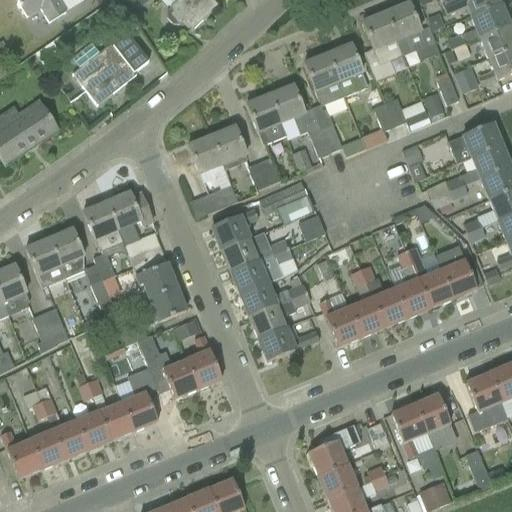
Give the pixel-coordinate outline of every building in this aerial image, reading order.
[(57,0),(13,0),(25,19),(39,11),(48,26),(66,16),(56,1),(57,0)] [(112,0),(111,0),(93,0),(99,8),(112,0)] [(118,28),(130,20),(116,0),(114,0),(104,7),(118,28)] [(119,0),(129,16),(144,6),(140,0),(119,0)] [(162,0),(161,1),(170,11),(165,16),(165,22),(172,28),(177,28),(182,24),(191,34),(217,9),(208,0),(162,0)] [(431,5),(429,0),(416,0),(420,9),(431,5)] [(437,0),(445,19),(465,11),(469,21),(499,9),(495,0),(437,0)] [(402,60),(434,47),(428,31),(419,35),(407,7),(406,8),(407,8),(385,17),(384,16),(384,17),(401,59),(402,60)] [(446,44),(450,53),(450,54),(464,48),(478,42),(507,30),(499,9),(469,21),(474,33),(446,44)] [(363,58),(374,85),(394,77),(389,65),(401,59),(384,17),(383,17),(384,18),(362,27),(361,26),(372,54),(363,58)] [(426,23),(431,35),(443,30),(438,18),(426,23)] [(511,40),(507,30),(478,42),(486,64),(511,52),(511,40)] [(133,77),(147,66),(124,38),(111,49),(110,47),(97,57),(90,47),(71,62),(78,72),(70,78),(96,109),(97,108),(96,107),(111,95),(112,96),(135,79),(133,77)] [(326,59),(325,59),(343,101),(367,91),(349,49),(348,49),(349,50),(327,59),(326,58),(325,58),(326,59)] [(511,78),(511,52),(486,64),(491,76),(477,82),(481,91),(511,78)] [(455,65),(450,54),(443,57),(448,68),(455,65)] [(302,68),(314,96),(320,110),(311,113),(329,157),(341,152),(325,114),(322,115),(320,110),(343,101),(325,59),(304,68),(303,67),(302,68)] [(457,105),(448,81),(436,86),(445,110),(457,105)] [(472,82),(457,88),(461,97),(476,91),(472,82)] [(267,100),(268,100),(285,140),(280,127),(292,122),(299,139),(307,136),(318,162),(329,157),(311,113),(302,116),(291,90),(290,90),(291,91),(269,100),(268,99),(267,100)] [(262,149),(285,140),(268,100),(246,109),(245,109),(256,137),(257,137),(262,149)] [(384,108),(394,131),(405,126),(409,136),(428,127),(424,118),(423,115),(409,121),(409,123),(404,125),(396,103),(384,108)] [(0,119),(0,163),(4,170),(28,154),(27,151),(34,147),(36,149),(58,135),(37,104),(17,117),(13,111),(0,119)] [(424,118),(428,127),(443,121),(442,116),(438,104),(425,110),(427,116),(424,118)] [(385,145),(382,136),(394,131),(384,108),(373,112),(381,133),(359,142),(364,154),(385,145)] [(447,146),(450,155),(455,168),(470,162),(499,149),(491,128),(447,146)] [(210,141),(222,169),(245,159),(233,131),(232,131),(232,132),(210,141),(210,140),(210,141)] [(222,169),(210,141),(209,141),(210,142),(188,151),(187,150),(186,150),(198,178),(222,169)] [(401,155),(414,187),(424,182),(418,167),(422,165),(415,149),(401,155)] [(479,183),(508,171),(499,149),(470,162),(475,173),(457,180),(457,181),(445,186),(444,184),(425,194),(429,204),(463,190),(463,189),(479,183)] [(291,158),(297,175),(310,170),(304,153),(291,158)] [(269,162),(258,167),(268,190),(279,185),(269,162)] [(256,195),(268,190),(258,167),(246,171),(256,195)] [(488,204),(511,194),(511,180),(508,171),(479,183),(488,204)] [(307,201),(300,186),(258,205),(264,219),(307,201)] [(463,190),(429,204),(434,212),(438,211),(439,214),(450,209),(449,206),(466,198),(463,190)] [(511,194),(488,204),(492,216),(496,225),(511,218),(511,194)] [(209,204),(214,215),(237,206),(233,195),(209,204)] [(117,234),(139,225),(141,230),(151,226),(139,198),(138,199),(139,199),(131,203),(128,197),(127,197),(127,198),(106,207),(105,207),(116,235),(117,234)] [(116,235),(105,207),(104,207),(105,208),(83,217),(82,216),(92,245),(94,244),(97,252),(99,252),(102,258),(123,249),(117,234),(116,235)] [(220,254),(248,242),(242,229),(257,223),(253,215),(210,232),(220,254)] [(402,217),(391,221),(395,229),(405,224),(402,217)] [(505,247),(511,243),(511,218),(496,225),(505,247)] [(296,228),(303,246),(323,239),(316,221),(296,228)] [(466,238),(480,232),(476,222),(462,228),(465,237),(466,238)] [(480,232),(466,238),(470,247),(484,241),(480,232)] [(65,283),(84,275),(83,273),(82,261),(71,233),(70,234),(48,243),(47,243),(64,283),(65,282),(65,283)] [(127,260),(158,247),(154,237),(123,249),(127,260)] [(287,252),(283,243),(268,250),(262,237),(248,243),(248,242),(220,254),(229,276),(287,252)] [(41,293),(64,283),(47,243),(47,244),(25,253),(25,252),(24,253),(41,293)] [(495,265),(499,275),(511,269),(511,243),(505,247),(510,259),(495,265)] [(143,288),(149,303),(176,292),(175,291),(175,292),(166,270),(167,269),(158,247),(127,260),(135,280),(133,281),(137,291),(143,288)] [(449,254),(450,257),(454,268),(440,274),(452,304),(475,294),(457,250),(449,254)] [(287,252),(229,276),(238,299),(266,287),(281,281),(276,268),(291,262),(287,252)] [(452,304),(440,274),(425,280),(419,266),(421,266),(414,252),(405,256),(429,313),(452,304)] [(403,289),(393,293),(406,323),(429,313),(405,256),(396,259),(395,260),(401,274),(397,275),(403,289)] [(113,280),(105,258),(93,263),(95,268),(101,285),(113,280)] [(333,282),(325,265),(317,269),(324,286),(333,282)] [(0,302),(7,320),(27,311),(26,307),(28,306),(13,269),(12,270),(0,275),(0,302)] [(383,332),(406,323),(393,293),(383,297),(377,283),(374,284),(368,271),(359,275),(365,289),(370,302),(383,332)] [(482,278),(487,289),(499,284),(494,273),(482,278)] [(355,292),(365,289),(359,275),(350,278),(355,292)] [(305,297),(304,293),(301,288),(300,288),(297,281),(288,285),(291,292),(285,295),(289,304),(305,297)] [(108,302),(101,285),(90,290),(99,312),(102,320),(113,315),(110,308),(111,307),(110,306),(108,302)] [(247,321),(275,310),(271,300),(266,287),(238,299),(247,321)] [(158,326),(185,315),(185,314),(184,314),(175,292),(176,292),(149,303),(158,326)] [(275,310),(247,321),(257,344),(285,332),(280,321),(295,316),(294,312),(310,306),(305,297),(289,304),(275,310)] [(383,332),(370,302),(347,312),(360,342),(383,332)] [(336,352),(360,342),(347,312),(334,317),(328,303),(318,307),(336,352)] [(110,308),(113,315),(123,311),(122,309),(113,305),(110,306),(111,307),(110,308)] [(53,313),(43,318),(56,349),(67,344),(53,313)] [(31,323),(41,345),(36,348),(40,358),(56,350),(56,349),(43,318),(31,323)] [(199,336),(194,325),(173,333),(178,345),(199,336)] [(137,345),(146,342),(141,330),(117,339),(122,352),(137,345)] [(290,345),(285,332),(257,344),(266,366),(318,345),(314,336),(290,345)] [(184,364),(197,394),(220,385),(202,340),(193,344),(199,358),(184,364)] [(0,377),(13,371),(6,356),(1,357),(0,354),(0,377)] [(164,356),(158,358),(143,364),(147,372),(156,394),(157,396),(168,392),(173,404),(197,394),(184,364),(170,369),(164,356)] [(511,370),(511,368),(487,378),(500,408),(511,403),(511,370)] [(26,371),(16,375),(22,394),(33,390),(26,371)] [(121,406),(133,436),(156,426),(145,399),(156,394),(147,372),(125,381),(133,401),(121,406)] [(506,423),(500,408),(487,378),(464,388),(476,418),(467,422),(473,437),(506,423)] [(96,384),(86,387),(92,401),(101,398),(102,398),(96,384)] [(92,401),(86,387),(77,391),(82,406),(92,401)] [(35,396),(45,421),(51,434),(64,465),(87,455),(74,425),(61,430),(55,417),(50,403),(49,403),(44,391),(35,396)] [(45,421),(35,396),(34,395),(22,400),(26,412),(31,411),(36,424),(45,421)] [(414,408),(413,409),(425,440),(431,453),(432,453),(454,444),(436,399),(423,404),(422,401),(413,405),(414,408)] [(133,436),(121,406),(97,416),(110,445),(133,436)] [(425,440),(413,409),(389,418),(407,463),(416,460),(416,459),(431,453),(425,440)] [(74,425),(87,455),(110,445),(97,416),(74,425)] [(366,432),(375,456),(389,450),(379,427),(366,432)] [(310,466),(316,481),(346,469),(339,454),(359,446),(352,429),(318,444),(321,451),(306,457),(310,466)] [(40,474),(64,465),(51,434),(28,444),(40,474)] [(0,438),(0,441),(17,484),(40,474),(28,444),(15,449),(9,435),(0,438)] [(462,461),(468,475),(482,469),(476,455),(462,461)] [(436,465),(426,469),(432,483),(442,478),(436,465)] [(346,469),(316,481),(326,504),(355,492),(355,491),(346,469)] [(370,486),(383,480),(379,470),(366,476),(370,486)] [(500,470),(496,472),(485,476),(490,488),(500,483),(505,482),(505,481),(500,470)] [(393,478),(384,482),(387,488),(396,484),(393,478)] [(384,482),(384,480),(383,480),(368,486),(372,496),(374,495),(388,490),(387,488),(384,482)] [(207,493),(214,511),(242,511),(231,484),(207,493)] [(423,511),(434,511),(450,506),(441,486),(417,496),(418,499),(423,511)] [(363,511),(360,504),(355,492),(326,504),(329,511),(363,511)] [(214,511),(207,493),(200,497),(185,503),(188,511),(214,511)] [(188,511),(185,503),(162,511),(188,511)]
